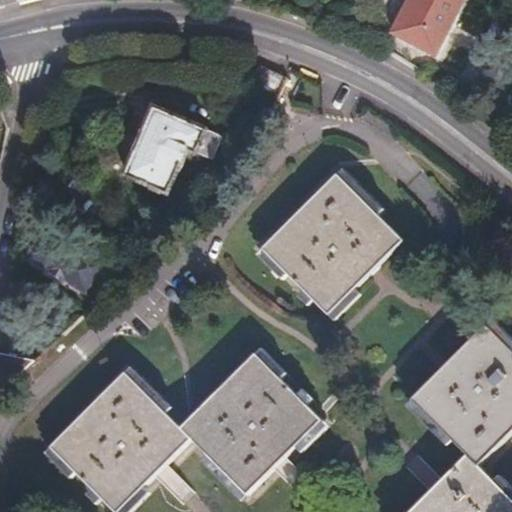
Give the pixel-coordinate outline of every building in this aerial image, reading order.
[(418,0),(412,0),(386,51),(428,76),(459,22),(418,0)] [(509,31),(498,17),(479,49),(493,59),(509,31)] [(493,59),(479,49),(460,81),(476,90),(493,59)] [(274,105),(280,92),(287,77),(260,68),(250,95),(274,105)] [(126,176),(170,197),(188,160),(195,163),(196,161),(200,163),(205,161),(207,158),(215,161),(226,139),(158,109),(126,176)] [(343,173),(338,178),(376,217),(382,212),(343,173)] [(338,178),(262,253),(288,278),(304,294),(313,303),(328,318),(354,292),(402,243),(376,217),(338,178)] [(106,263),(46,226),(27,258),(43,267),(42,269),(69,285),(70,284),(87,294),(106,263)] [(288,278),(262,253),(258,258),(282,283),(288,278)] [(360,298),(354,292),(328,318),(334,324),(360,298)] [(308,308),(313,303),(304,294),(298,299),(308,308)] [(470,451),(410,511),(511,511),(511,493),(482,463),(511,432),(511,344),(490,323),(414,396),(470,451)] [(260,351),(254,356),(278,380),(284,375),(260,351)] [(244,498),(308,411),(303,406),(294,396),(278,380),(254,356),(177,431),(162,416),(122,375),(48,448),(73,473),(89,490),(100,500),(111,511),(115,511),(139,489),(188,441),(204,457),(244,498)] [(128,369),(122,375),(162,416),(168,410),(128,369)] [(294,396),(303,406),(308,400),(299,391),(294,396)] [(73,473),(48,448),(42,453),(67,479),(73,473)] [(238,503),(244,498),(204,457),(198,462),(238,503)] [(128,511),(145,495),(139,489),(115,511),(128,511)] [(93,506),(100,500),(89,490),(83,496),(93,506)]
